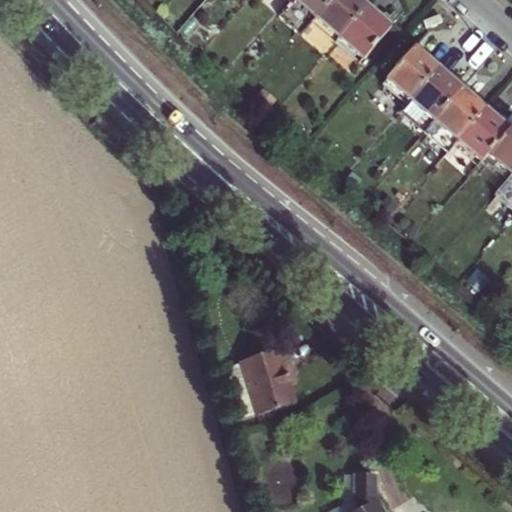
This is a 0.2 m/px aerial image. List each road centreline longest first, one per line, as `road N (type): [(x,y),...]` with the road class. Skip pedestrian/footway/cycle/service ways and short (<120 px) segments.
road 1 (primary): [(245,200),(511,450)]
road 2 (primary): [(511,407),(245,200)]
road 3 (primary): [(245,200),(38,0)]
